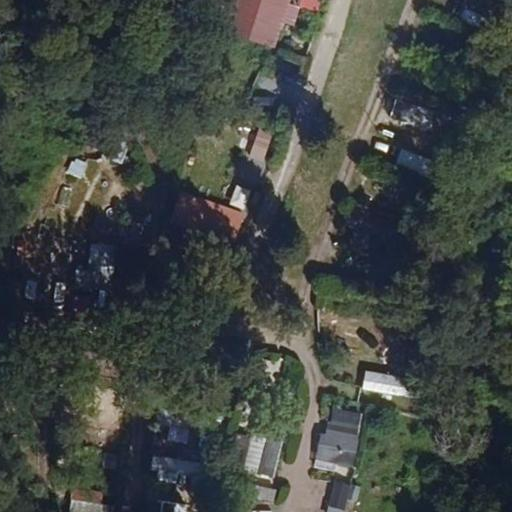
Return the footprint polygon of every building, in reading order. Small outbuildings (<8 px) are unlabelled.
[(234,0),(224,35),(276,50),(283,26),(294,29),(300,8),(313,12),(316,0),(234,0)] [(439,0),(436,9),(477,24),(485,0),(439,0)] [(420,119),(423,102),(391,96),(388,114),(420,119)] [(250,158),(268,164),(279,128),(260,123),(250,158)] [(67,173),(83,179),(88,163),(72,158),(67,173)] [(238,239),(244,209),(180,196),(174,226),(238,239)] [(394,241),(400,226),(352,208),(346,223),(356,227),(350,245),(374,254),(381,236),(394,241)] [(76,289),(112,290),(114,247),(99,247),(98,271),(77,270),(76,289)] [(333,266),(371,275),(374,260),(336,251),(333,266)] [(354,460),(363,415),(335,410),(330,434),(323,432),(319,453),(354,460)] [(256,428),(244,469),(274,478),(286,436),(256,428)] [(327,511),(352,511),(358,484),(333,480),(327,511)] [(183,511),(185,505),(150,498),(147,511),(183,511)]
